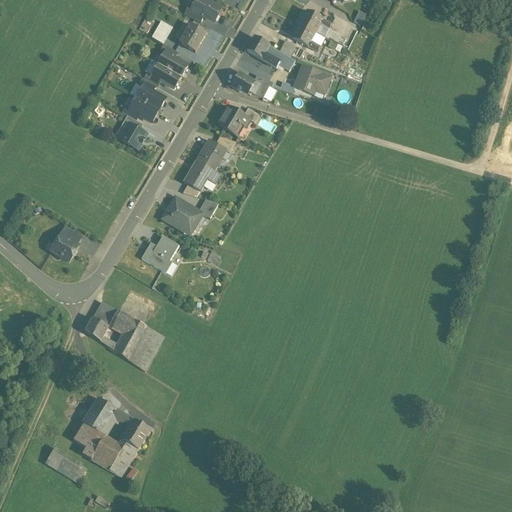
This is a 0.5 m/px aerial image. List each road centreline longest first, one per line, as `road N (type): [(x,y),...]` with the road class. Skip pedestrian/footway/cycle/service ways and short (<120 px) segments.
road 1 (residential): [(74,295),(99,277),(261,0)]
road 2 (track): [(291,115),(479,172)]
road 3 (track): [(72,335),(0,500)]
road 4 (track): [(460,342),(510,181)]
road 5 (residential): [(154,423),(124,403),(72,335),(74,295)]
